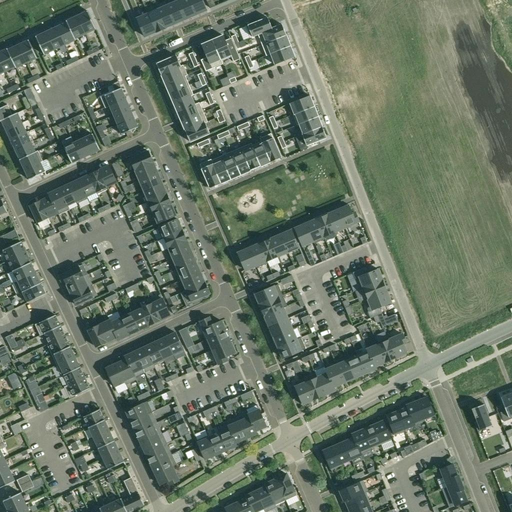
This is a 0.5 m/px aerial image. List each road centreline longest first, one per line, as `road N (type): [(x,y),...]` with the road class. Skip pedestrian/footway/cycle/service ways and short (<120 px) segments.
road 1 (residential): [(283,0),(427,367)]
road 2 (residential): [(13,199),(91,361)]
road 3 (residential): [(157,133),(229,297)]
road 4 (residential): [(129,66),(283,0)]
road 5 (residential): [(91,361),(160,511)]
road 6 (residential): [(157,133),(13,199)]
road 7 (residential): [(229,297),(291,440)]
road 8 (residential): [(427,367),(485,511)]
road 9 (residential): [(427,367),(291,440)]
road 10 (residential): [(91,361),(229,297)]
road 11 (residential): [(291,440),(169,511)]
